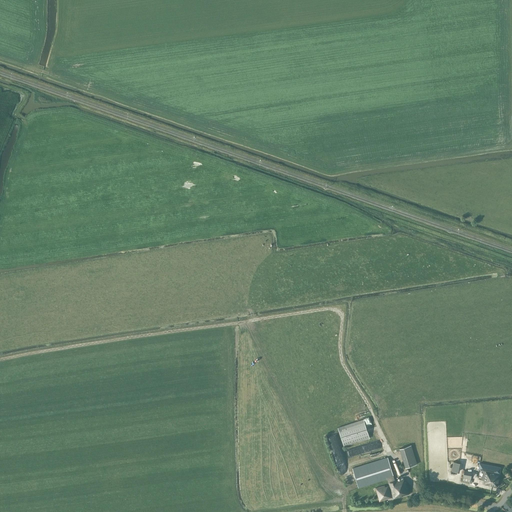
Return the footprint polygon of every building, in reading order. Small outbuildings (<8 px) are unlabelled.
[(363,419),(338,428),(344,447),(370,438),(363,419)] [(329,439),(335,466),(343,464),(341,454),(336,455),(334,447),(339,445),(337,437),(329,439)] [(368,443),(354,447),(356,455),(371,450),(370,446),(369,447),(368,443)] [(411,445),(399,449),(405,468),(417,464),(411,445)] [(388,457),(353,469),(358,488),(387,479),(388,483),(389,483),(392,494),(391,494),(388,486),(385,487),(385,485),(375,488),(379,502),(393,498),(393,499),(409,494),(406,482),(405,482),(404,479),(403,478),(395,480),(388,457)] [(452,470),(459,472),(461,463),(453,461),(452,470)] [(501,467),(479,463),(478,469),(486,471),(483,484),(497,487),(500,473),(501,467)] [(464,470),(462,481),(470,483),(472,472),(464,470)]
